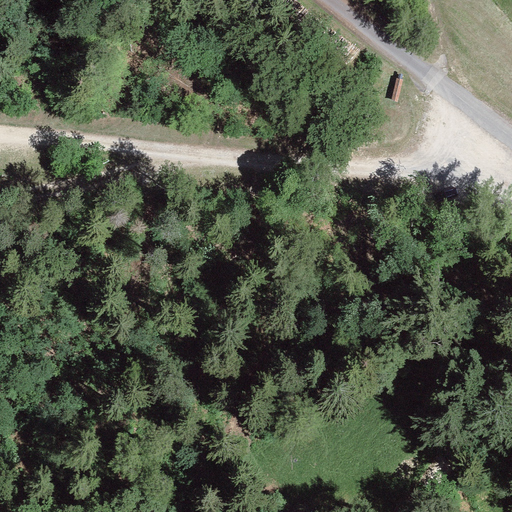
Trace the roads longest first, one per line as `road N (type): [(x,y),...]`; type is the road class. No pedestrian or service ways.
road 1 (track): [(0,131),(381,168),(435,151),(466,107)]
road 2 (track): [(466,107),(323,0)]
road 3 (track): [(511,375),(418,511)]
